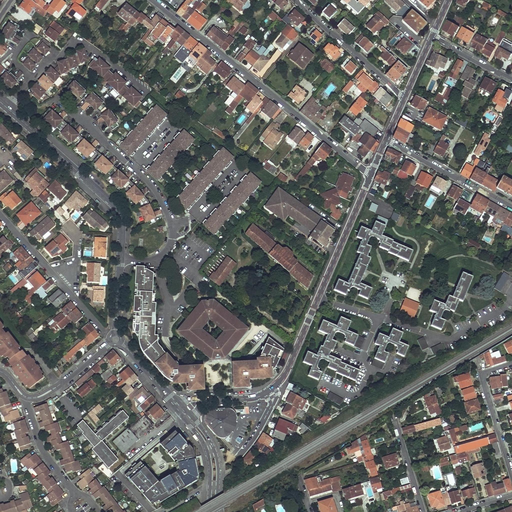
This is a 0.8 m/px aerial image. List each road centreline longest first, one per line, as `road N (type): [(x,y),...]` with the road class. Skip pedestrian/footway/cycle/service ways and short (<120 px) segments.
road 1 (residential): [(153,0),(370,174)]
road 2 (residential): [(120,259),(163,254),(172,237),(168,213),(153,186),(61,104)]
road 3 (residential): [(317,298),(450,338),(511,298)]
road 4 (residential): [(6,106),(119,211),(120,259)]
road 5 (residential): [(6,106),(55,53),(77,41),(148,92)]
road 6 (residential): [(105,332),(0,212)]
road 7 (residential): [(295,0),(404,96)]
road 8 (residential): [(511,208),(385,139)]
road 9 (residential): [(370,174),(317,298)]
road 10 (residential): [(511,475),(482,378),(511,363)]
